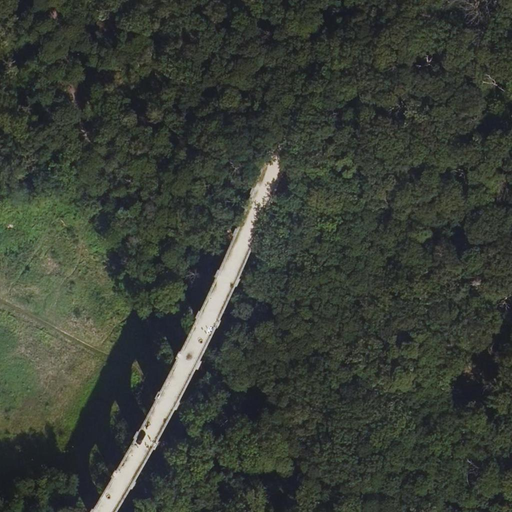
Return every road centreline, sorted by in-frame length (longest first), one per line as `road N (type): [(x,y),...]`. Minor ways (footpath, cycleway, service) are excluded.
road 1 (track): [(104,511),(195,349),(286,129)]
road 2 (track): [(286,129),(333,0)]
